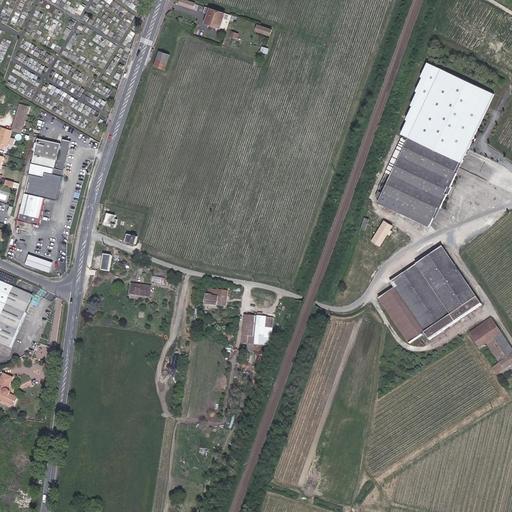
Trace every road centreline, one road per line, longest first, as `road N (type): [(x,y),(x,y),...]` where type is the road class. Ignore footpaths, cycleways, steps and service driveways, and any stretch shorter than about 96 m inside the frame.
road 1 (unclassified): [(89,234),(188,271),(347,309),(410,247),(511,204)]
road 2 (secondary): [(89,234),(164,0)]
road 3 (secondary): [(157,0),(94,183)]
road 4 (secondary): [(72,291),(57,433)]
